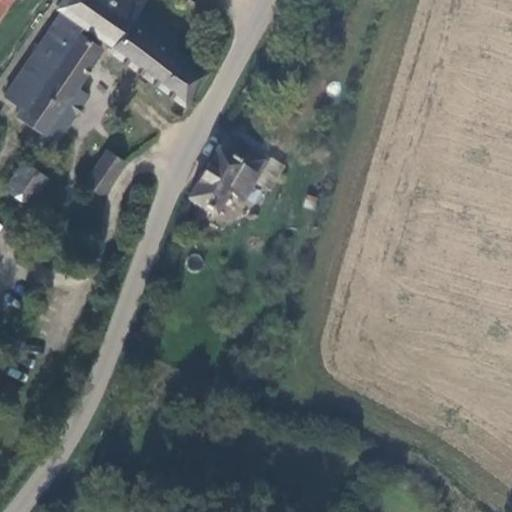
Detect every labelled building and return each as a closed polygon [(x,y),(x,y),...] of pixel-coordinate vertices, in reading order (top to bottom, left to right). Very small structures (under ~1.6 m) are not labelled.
[(134,21),(140,15),(136,12),(143,2),(139,0),(61,0),(55,10),(60,13),(56,18),(75,32),(79,26),(111,47),(129,19),(134,21)] [(109,51),(180,112),(186,102),(203,80),(168,51),(174,41),(140,15),(134,21),(129,19),(111,47),(109,51)] [(4,99),(21,112),(75,32),(56,18),(4,99)] [(33,145),(45,154),(84,97),(72,89),(101,50),(75,32),(21,112),(16,120),(38,136),(33,145)] [(222,140),(185,204),(213,222),(227,199),(240,207),(265,166),(222,140)] [(84,182),(100,195),(122,164),(105,152),(84,182)] [(21,162),(1,190),(26,208),(46,179),(21,162)]
